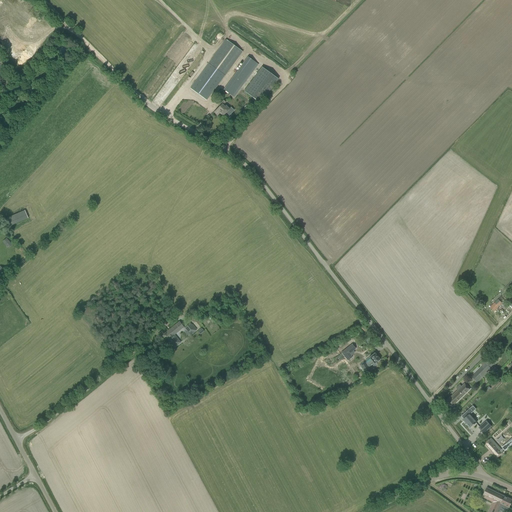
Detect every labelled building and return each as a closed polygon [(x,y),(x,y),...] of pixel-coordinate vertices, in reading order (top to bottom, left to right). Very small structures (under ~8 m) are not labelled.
[(207,100),(209,96),(243,52),(226,39),(193,84),(190,88),(207,100)] [(234,98),(258,65),(248,57),(224,90),(234,98)] [(279,79),(262,67),(244,92),(261,104),(279,79)] [(219,106),(214,112),(217,116),(220,113),(223,116),(225,114),(228,117),(234,111),(231,108),(229,109),(224,104),(226,102),(222,98),(217,104),(219,106)] [(25,210),(6,219),(10,226),(28,218),(25,210)] [(6,239),(3,241),(9,248),(14,244),(12,242),(11,244),(6,239)] [(493,305),(490,307),(494,312),(502,303),(501,303),(499,300),(498,299),(493,305)] [(184,327),(183,325),(180,322),(164,334),(167,338),(174,347),(180,343),(174,335),(184,327)] [(190,323),(184,328),(190,336),(197,330),(192,324),(192,325),(190,323)] [(352,344),(342,353),(348,361),(352,357),(349,353),(356,348),(352,344)] [(491,369),(490,368),(497,361),(501,357),(496,352),(492,356),(472,377),(477,382),(491,369)] [(360,365),(360,366),(363,372),(369,369),(368,367),(372,364),(373,366),(375,366),(376,365),(376,364),(376,363),(380,360),(374,353),(369,357),(371,360),(366,363),(366,362),(364,363),(364,362),(360,364),(360,365)] [(461,386),(460,385),(456,388),(458,390),(450,397),(446,401),(452,407),(455,403),(470,389),(464,383),(461,386)] [(469,410),(461,416),(464,419),(463,419),(470,428),(474,425),(477,422),(470,414),(473,412),(470,408),(469,410)] [(486,420),(479,428),(484,433),(491,426),(486,420)] [(497,458),(501,454),(503,452),(502,451),(501,450),(491,438),(488,440),(485,444),(497,458)] [(503,448),(501,450),(502,451),(504,450),(505,451),(511,444),(511,438),(502,447),(503,448)] [(501,501),(504,496),(487,487),(483,495),(487,497),(496,502),(492,510),(491,509),(489,511),(498,511),(499,511),(495,510),(499,502),(500,501),(501,501)] [(511,500),(504,496),(501,501),(500,501),(499,502),(495,510),(499,511),(501,507),(508,510),(509,507),(508,507),(510,504),(511,500)]
